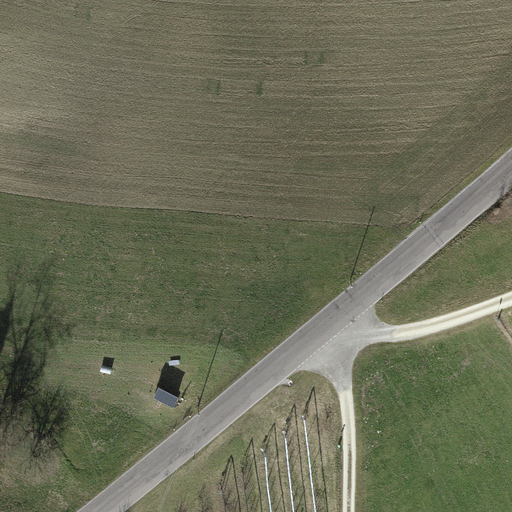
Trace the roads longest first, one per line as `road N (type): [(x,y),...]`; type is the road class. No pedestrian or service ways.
road 1 (tertiary): [(511,169),(102,511)]
road 2 (track): [(347,511),(346,392),(328,325),(388,336),(511,298)]
